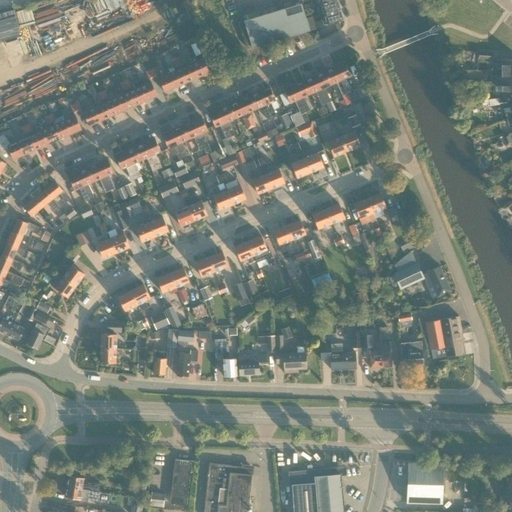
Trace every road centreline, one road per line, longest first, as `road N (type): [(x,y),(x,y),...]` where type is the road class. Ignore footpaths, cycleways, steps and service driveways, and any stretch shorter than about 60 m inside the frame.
road 1 (residential): [(52,372),(82,308),(113,280),(410,160)]
road 2 (unclassified): [(52,372),(178,388),(481,397)]
road 3 (residential): [(358,32),(37,172),(0,222)]
road 4 (secondary): [(47,425),(106,416),(381,424)]
road 5 (secondary): [(380,412),(47,403)]
road 6 (residential): [(481,397),(477,335),(410,160)]
road 7 (residential): [(410,160),(358,32)]
road 8 (secondary): [(511,421),(380,412)]
road 9 (secondary): [(381,424),(511,431)]
